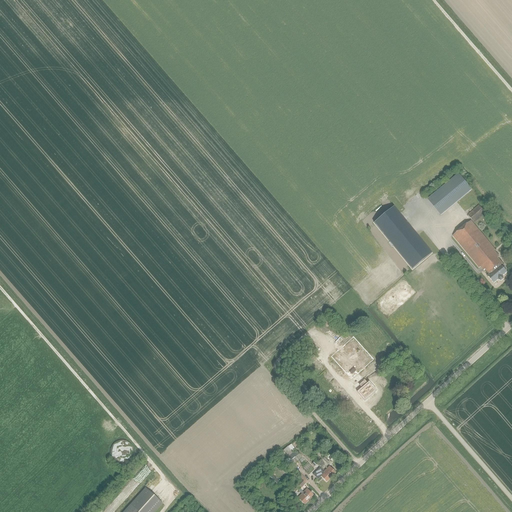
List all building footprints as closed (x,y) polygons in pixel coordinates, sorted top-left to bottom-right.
[(459,174),(427,198),(439,215),(472,191),(459,174)] [(474,223),(486,213),(479,205),(468,215),(474,223)] [(394,207),(374,223),(412,269),(432,253),(394,207)] [(498,280),(501,281),(504,279),(503,276),(507,272),(501,265),(503,264),(498,258),(499,257),(494,251),(495,250),(471,221),(453,236),(480,268),(481,267),(484,271),(485,269),(490,275),(488,276),(494,283),(498,280)] [(353,340),(330,360),(350,383),(373,363),(353,340)] [(359,390),(355,393),(360,399),(370,391),(364,385),(360,381),(355,386),(359,390)] [(296,451),(293,453),(288,447),(281,452),(292,465),(302,457),(296,451)] [(328,454),(323,459),(327,463),(333,457),(331,455),(330,456),(328,454)] [(331,477),(336,473),(329,466),(325,471),(331,477)] [(326,482),(331,477),(325,471),(324,472),(320,468),(313,475),(318,480),(321,477),(326,482)] [(272,474),(268,479),(275,487),(280,482),(272,474)] [(302,480),(297,484),(301,488),(306,484),(302,480)] [(146,488),(123,511),(154,511),(163,503),(146,488)] [(313,495),(307,489),(303,493),(300,489),(299,491),(302,494),(298,498),(304,505),(313,495)]
